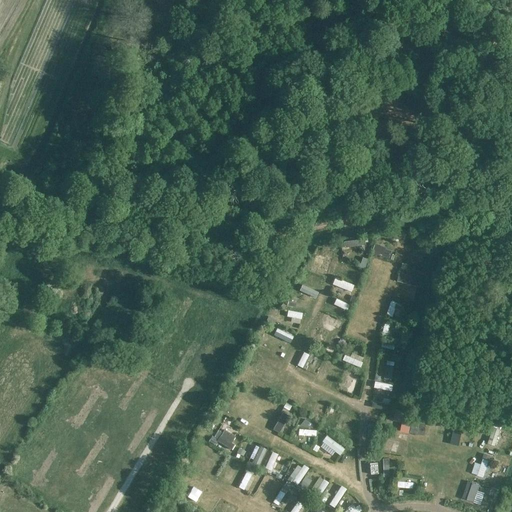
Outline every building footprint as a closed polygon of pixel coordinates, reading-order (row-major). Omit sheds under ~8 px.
[(343,241),(345,248),(358,244),(356,238),(343,241)] [(389,258),(392,248),(375,243),(371,252),(389,258)] [(324,259),(319,257),(315,271),(327,275),(333,255),(326,253),(324,259)] [(359,266),(365,268),(367,258),(362,257),(359,266)] [(307,263),(305,268),(314,271),(316,267),(307,263)] [(398,271),(396,281),(419,287),(422,277),(398,271)] [(351,291),(354,284),(335,276),(332,284),(351,291)] [(299,289),(315,298),(318,292),(302,283),(299,289)] [(347,309),(350,303),(336,297),(333,303),(347,309)] [(392,316),(396,302),(390,300),(386,314),(392,316)] [(288,309),(287,315),(301,319),(303,313),(288,309)] [(320,319),(339,329),(342,322),(323,313),(320,319)] [(382,333),(387,335),(390,322),(385,321),(382,333)] [(273,334),(290,342),(294,335),(277,327),(273,334)] [(303,351),(297,365),(303,367),(308,353),(303,351)] [(343,360),(360,366),(363,356),(352,352),(350,356),(345,355),(343,360)] [(391,379),(394,360),(386,359),(384,378),(391,379)] [(326,371),(331,372),(333,365),(322,362),(317,377),(323,379),(326,371)] [(276,378),(279,371),(260,363),(254,376),(260,378),(263,372),(276,378)] [(347,392),(354,374),(348,372),(340,389),(347,392)] [(348,390),(352,392),(357,381),(353,379),(348,390)] [(135,380),(131,389),(143,395),(147,386),(135,380)] [(374,381),(374,387),(392,389),(393,383),(374,381)] [(297,401),(306,386),(301,383),(292,398),(297,401)] [(245,395),(244,398),(237,396),(232,411),(237,413),(239,409),(250,412),(255,399),(245,395)] [(261,414),(267,416),(272,402),(260,398),(258,404),(264,406),(261,414)] [(313,411),(316,413),(313,420),(319,422),(327,402),(322,400),(320,405),(316,404),(313,411)] [(386,410),(388,404),(372,400),(370,406),(386,410)] [(258,419),(262,406),(257,404),(252,417),(258,419)] [(402,422),(400,430),(409,432),(413,411),(396,408),(393,420),(402,422)] [(273,428),(279,432),(288,414),(282,411),(273,428)] [(342,411),(334,428),(341,431),(349,415),(342,411)] [(445,434),(446,418),(432,417),(432,433),(445,434)] [(311,428),(314,423),(304,418),(301,423),(311,428)] [(424,434),(426,424),(412,422),(411,431),(424,434)] [(488,445),(496,446),(500,428),(492,426),(488,445)] [(454,427),(450,443),(459,445),(463,429),(454,427)] [(215,443),(216,441),(231,448),(237,435),(224,429),(223,432),(216,429),(210,441),(215,443)] [(383,449),(390,452),(396,435),(388,433),(383,449)] [(327,435),(320,445),(332,454),(334,450),(340,454),(345,447),(327,435)] [(249,459),(260,464),(266,448),(255,444),(249,459)] [(272,450),(264,467),(272,471),(280,454),(272,450)] [(481,463),(475,461),(472,473),(484,476),(490,455),(484,453),(481,463)] [(227,460),(219,473),(227,477),(234,464),(227,460)] [(307,469),(298,462),(288,478),(297,484),(307,469)] [(237,487),(246,489),(251,472),(242,470),(237,487)] [(313,489),(323,493),(328,480),(318,476),(313,489)] [(311,481),(305,477),(299,485),(305,489),(311,481)] [(281,484),(287,489),(290,484),(284,479),(281,484)] [(485,492),(478,490),(480,484),(468,480),(461,497),(480,504),(485,492)] [(201,500),(208,489),(195,481),(189,492),(201,500)] [(340,484),(329,504),(335,507),(346,488),(340,484)] [(280,504),(284,492),(278,490),(274,502),(280,504)] [(2,501),(11,505),(15,497),(6,492),(2,501)] [(298,500),(289,511),(297,511),(303,504),(298,500)] [(357,511),(362,507),(357,503),(348,511),(357,511)]
